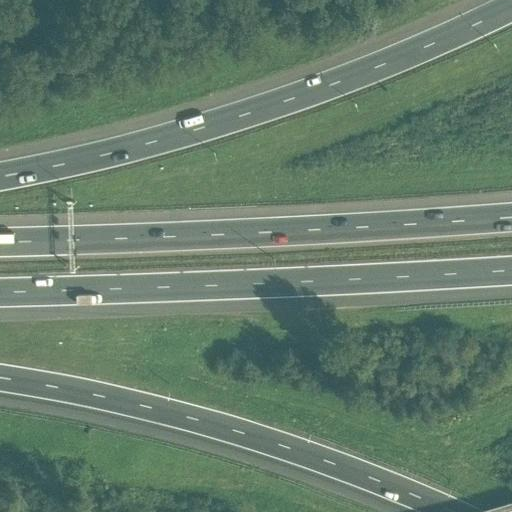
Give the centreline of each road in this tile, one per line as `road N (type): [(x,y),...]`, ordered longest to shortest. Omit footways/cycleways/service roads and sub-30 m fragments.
road 1 (motorway): [(511,3),(307,91),(0,174)]
road 2 (motorway): [(511,216),(0,240)]
road 3 (motorway): [(0,292),(511,269)]
road 4 (motorway): [(0,383),(156,413),(270,446),(430,511)]
